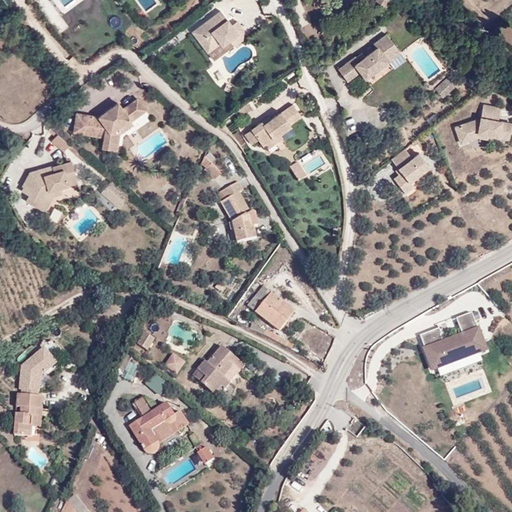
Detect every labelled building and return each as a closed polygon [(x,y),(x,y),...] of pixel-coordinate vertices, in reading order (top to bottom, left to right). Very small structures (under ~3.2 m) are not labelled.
[(237,22),(233,25),(222,11),(193,33),(208,52),(221,43),(223,46),(230,42),(235,46),(243,40),(245,31),(237,22)] [(366,56),(365,54),(340,70),(349,84),(362,75),(365,80),(403,55),(389,35),(375,44),(377,49),(366,56)] [(229,79),(223,76),(216,67),(210,72),(217,81),(220,83),(226,86),(224,91),(228,93),(231,86),(227,84),(229,79)] [(454,87),(447,79),(437,89),(444,96),(454,87)] [(134,124),(132,120),(146,111),(138,100),(124,109),(119,103),(99,117),(78,114),(76,133),(106,137),(105,147),(119,149),(121,133),(134,124)] [(455,127),(460,144),(479,138),(488,140),(488,137),(508,141),(511,123),(498,120),(501,108),(484,104),(480,118),(455,127)] [(249,110),(246,105),(238,110),(242,115),(249,110)] [(279,136),(290,128),(289,126),(301,118),(292,106),(281,114),(270,121),(263,126),(261,123),(251,131),(258,141),(263,148),(265,146),(279,136)] [(258,141),(251,131),(245,135),(252,145),(258,141)] [(85,162),(88,160),(58,134),(56,136),(52,141),(65,151),(68,147),(85,162)] [(268,150),(282,140),(279,136),(265,146),(268,150)] [(411,159),(405,151),(392,161),(401,174),(394,179),(405,194),(413,188),(409,184),(429,169),(418,153),(411,159)] [(204,168),(210,161),(204,155),(200,164),(204,168)] [(210,161),(211,162),(219,170),(223,166),(214,157),(210,161)] [(215,178),(221,172),(219,170),(211,162),(210,161),(204,168),(215,178)] [(50,191),(61,188),(77,183),(72,163),(54,168),(54,167),(44,170),(45,174),(40,175),(39,171),(31,173),(24,187),(25,188),(23,192),(30,196),(27,202),(45,212),(48,207),(43,203),(50,191)] [(298,182),(307,177),(299,164),(290,169),(298,182)] [(221,202),(232,222),(234,228),(238,242),(256,238),(254,227),(252,220),(256,218),(254,212),(253,212),(250,212),(239,192),(243,190),(238,182),(222,190),(226,199),(221,202)] [(114,214),(128,200),(110,183),(96,197),(114,214)] [(54,196),(63,193),(61,188),(50,191),(43,203),(48,207),(54,196)] [(53,208),(48,219),(56,223),(61,213),(53,208)] [(163,273),(167,266),(162,263),(158,270),(163,273)] [(279,330),(295,311),(263,286),(248,306),(279,330)] [(437,326),(418,333),(431,367),(484,347),(469,310),(454,316),(460,333),(452,336),(453,338),(442,342),(441,340),(438,333),(439,333),(437,326)] [(271,333),(265,330),(262,335),(287,347),(290,342),(278,336),(277,339),(270,335),(271,333)] [(142,333),(135,343),(145,349),(152,339),(142,333)] [(24,366),(22,389),(24,389),(38,391),(41,391),(42,376),(43,373),(45,371),(46,373),(59,363),(47,348),(32,360),(35,364),(32,367),(24,366)] [(208,379),(203,385),(215,396),(238,370),(228,361),(233,355),(224,348),(214,360),(217,363),(212,368),(209,365),(207,363),(199,371),(202,374),(208,379)] [(241,372),(245,367),(233,355),(228,361),(238,370),(215,396),(218,398),(241,372)] [(178,366),(171,361),(168,365),(175,370),(178,366)] [(132,382),(139,367),(128,362),(121,377),(132,382)] [(202,374),(197,379),(203,385),(208,379),(202,374)] [(163,383),(151,375),(146,383),(158,391),(163,383)] [(36,416),(36,409),(43,409),(44,396),(40,396),(23,394),(18,394),(17,407),(21,408),(21,414),(17,414),(15,435),(31,437),(32,426),(37,426),(38,416),(36,416)] [(144,402),(137,407),(144,418),(151,413),(144,402)] [(151,413),(144,418),(130,427),(144,450),(148,453),(152,453),(155,452),(158,449),(159,444),(151,430),(166,420),(169,423),(173,423),(174,421),(175,420),(176,417),(173,413),(167,403),(151,413)] [(179,410),(173,413),(176,417),(175,420),(174,421),(173,423),(169,423),(166,420),(151,430),(159,444),(187,425),(179,410)] [(190,457),(197,468),(213,458),(206,447),(190,457)] [(88,511),(75,495),(68,501),(76,511),(88,511)] [(76,511),(68,501),(67,500),(61,511),(76,511)]
